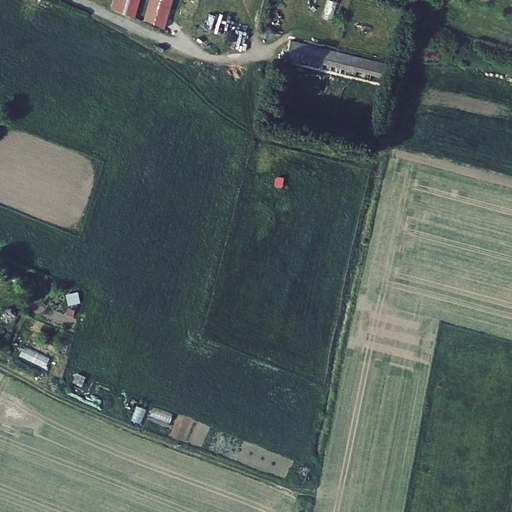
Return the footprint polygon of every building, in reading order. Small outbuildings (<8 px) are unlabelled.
[(131,0),(109,0),(107,6),(126,13),(131,0)] [(163,0),(141,0),(132,26),(151,33),(163,0)] [(356,66),(387,74),(390,59),(292,36),(287,56),(302,59),(303,55),(356,67),(356,66)] [(0,129),(5,131),(10,120),(0,115),(0,129)] [(79,291),(66,293),(69,305),(81,302),(79,291)] [(27,347),(22,356),(45,367),(49,358),(27,347)]
